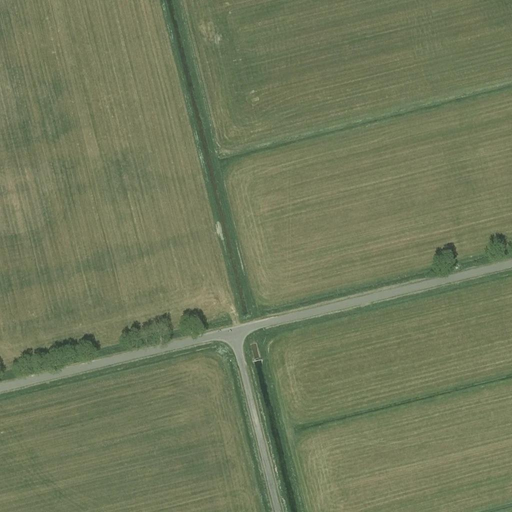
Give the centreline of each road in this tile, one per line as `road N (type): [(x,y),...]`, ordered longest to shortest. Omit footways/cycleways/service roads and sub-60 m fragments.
road 1 (unclassified): [(232,331),(511,263)]
road 2 (unclassified): [(0,389),(232,331)]
road 3 (unclassified): [(277,511),(232,331)]
